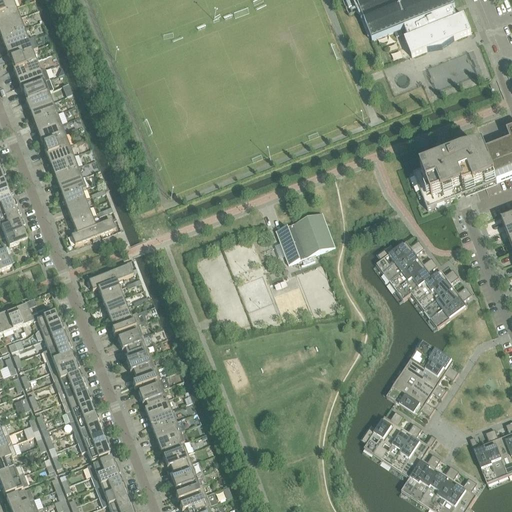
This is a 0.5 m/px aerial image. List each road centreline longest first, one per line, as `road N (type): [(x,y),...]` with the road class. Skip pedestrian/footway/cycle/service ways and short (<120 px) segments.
road 1 (residential): [(155,511),(0,113)]
road 2 (residential): [(468,214),(511,327)]
